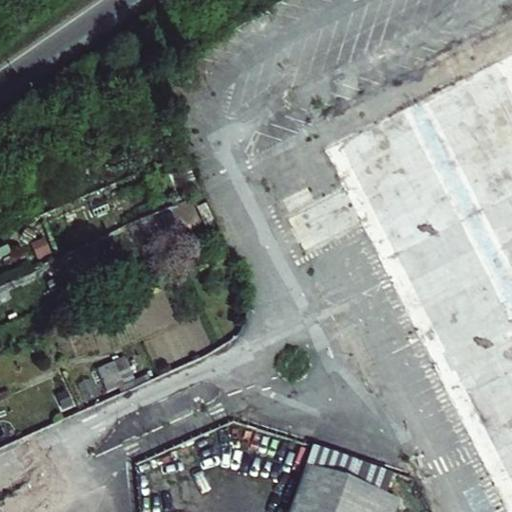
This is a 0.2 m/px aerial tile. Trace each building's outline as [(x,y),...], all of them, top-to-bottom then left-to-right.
[(179,167),(184,180),(194,175),(190,164),(179,167)] [(191,197),(202,192),(194,175),(184,180),(191,197)] [(201,218),(211,213),(202,192),(191,197),(201,218)] [(209,236),(219,232),(211,213),(201,218),(209,236)] [(102,379),(130,366),(129,361),(100,374),(102,379)] [(138,385),(130,366),(102,379),(109,396),(138,385)] [(69,403),(60,407),(67,421),(76,417),(69,403)] [(400,478),(316,450),(294,511),(388,511),(394,498),(400,478)] [(394,498),(388,511),(403,511),(407,502),(394,498)]
